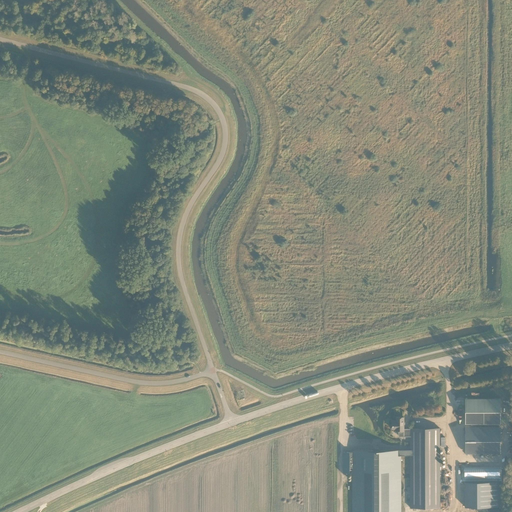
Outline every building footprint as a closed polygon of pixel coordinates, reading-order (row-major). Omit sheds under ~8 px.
[(465,398),(465,423),(500,423),(500,398),(465,398)] [(440,507),(440,428),(410,428),(410,429),(404,429),(404,417),(396,417),(396,421),(392,421),(392,429),(399,429),(399,430),(401,430),(401,436),(410,436),(410,450),(410,457),(410,507),(440,507)] [(500,428),(466,428),(466,453),(500,452),(500,428)] [(400,511),(400,457),(410,457),(410,450),(353,450),(353,451),(343,451),(343,472),(350,472),(350,467),(353,467),(353,511),(400,511)] [(463,481),(463,506),(500,506),(500,481),(463,481)]
